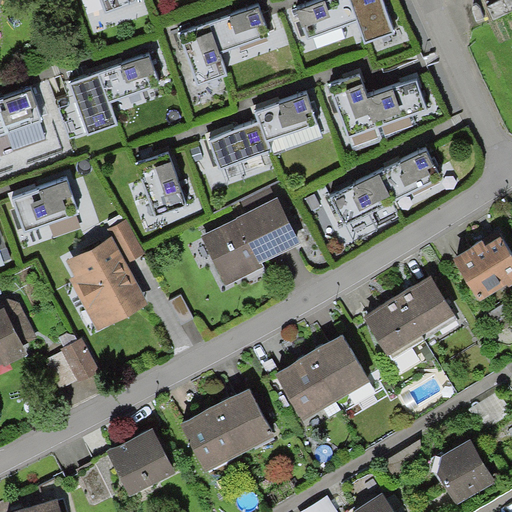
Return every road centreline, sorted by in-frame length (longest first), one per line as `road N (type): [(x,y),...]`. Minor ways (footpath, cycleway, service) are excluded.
road 1 (residential): [(493,164),(0,462)]
road 2 (residential): [(421,0),(493,164)]
